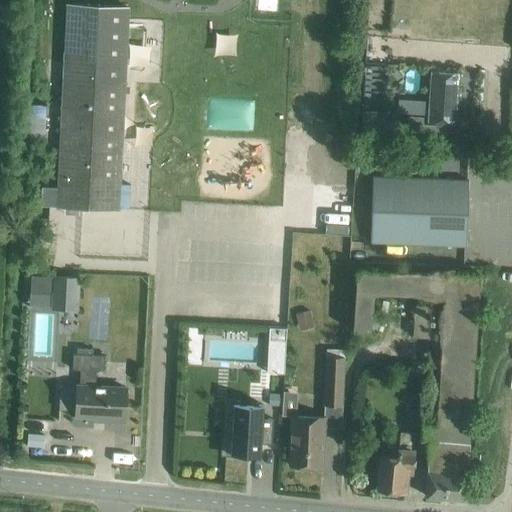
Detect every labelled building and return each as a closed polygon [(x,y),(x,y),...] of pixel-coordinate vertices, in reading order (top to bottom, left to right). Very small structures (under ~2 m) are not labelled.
[(129,7),(67,4),(58,187),(42,187),(41,206),(119,210),(129,7)] [(413,67),(417,43),(376,36),(375,46),(390,48),(388,63),(413,67)] [(441,71),(439,123),(469,124),(471,72),(441,71)] [(363,110),(362,131),(385,132),(386,122),(387,111),(363,110)] [(373,176),(370,242),(466,246),(467,235),(465,235),(466,223),(467,223),(468,203),(467,203),(467,191),(468,191),(469,180),(373,176)] [(428,439),(425,495),(465,499),(480,275),(356,267),(352,331),(370,331),(373,292),(444,297),(435,425),(421,424),(420,438),(428,439)] [(79,277),(31,275),(30,293),(51,294),(50,309),(78,311),(79,277)] [(270,328),(269,339),(285,340),(286,329),(270,328)] [(73,353),(72,369),(80,369),(80,386),(78,386),(77,395),(76,415),(104,416),(104,420),(125,422),(126,402),(127,388),(96,387),(97,370),(104,371),(105,355),(92,354),(92,348),(78,348),(78,353),(73,353)] [(324,405),(326,405),(342,406),(343,392),(344,358),(327,357),(324,405)] [(269,394),(269,406),(280,407),(281,395),(269,394)] [(264,403),(234,401),(232,432),(227,431),(226,451),(261,453),(261,441),(272,441),(273,417),(263,416),(264,403)] [(292,415),(290,465),(322,467),(325,417),(292,415)] [(378,488),(404,490),(406,470),(412,471),(415,433),(400,431),(397,457),(381,455),(378,488)]
